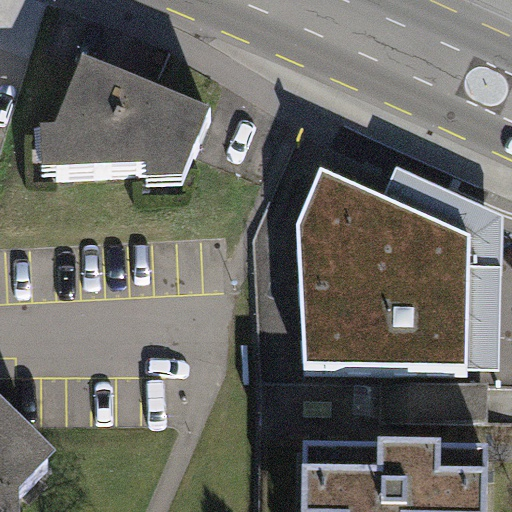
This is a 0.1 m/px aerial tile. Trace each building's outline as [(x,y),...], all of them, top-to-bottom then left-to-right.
[(137,99),(70,74),(33,181),(181,190),(204,125),(137,99)] [(401,178),(389,210),(476,252),(477,382),(506,383),(511,229),(401,178)] [(311,379),(477,382),(476,252),(389,210),(324,184),(301,246),(311,379)] [(0,511),(13,511),(14,506),(48,471),(0,424),(0,511)] [(376,461),(308,460),(306,511),(490,511),(492,464),(376,461)]
